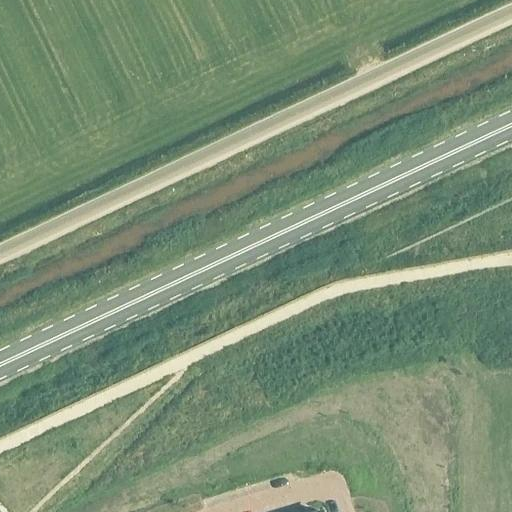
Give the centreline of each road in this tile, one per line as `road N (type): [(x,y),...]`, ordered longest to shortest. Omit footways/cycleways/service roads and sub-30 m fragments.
road 1 (primary): [(0,365),(511,125)]
road 2 (unclassified): [(0,253),(511,13)]
road 3 (residential): [(238,511),(332,483),(341,511)]
